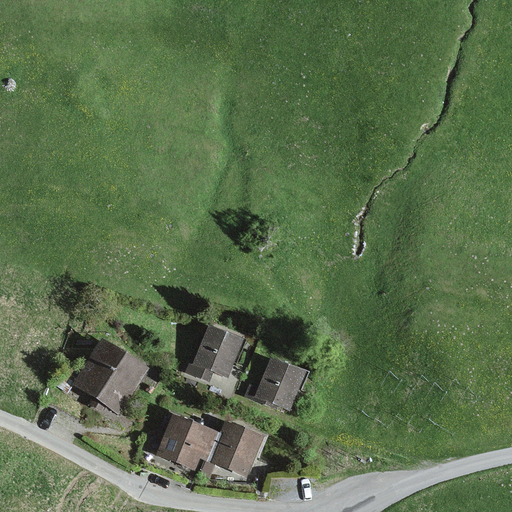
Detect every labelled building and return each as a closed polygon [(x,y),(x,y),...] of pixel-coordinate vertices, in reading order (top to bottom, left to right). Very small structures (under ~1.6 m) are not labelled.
[(243,340),(208,326),(193,362),(189,360),(184,374),(208,383),(213,372),(227,378),(243,340)] [(102,340),(71,386),(118,416),(148,371),(102,340)] [(305,373),(270,360),(259,388),(249,384),(244,398),(276,410),(277,407),(289,412),(305,373)] [(219,434),(172,415),(156,457),(194,472),(199,460),(207,463),(219,434)] [(219,434),(207,463),(247,479),(263,438),(224,422),(219,434)]
